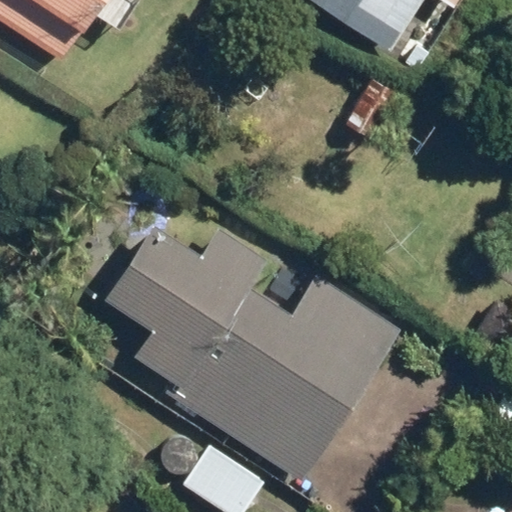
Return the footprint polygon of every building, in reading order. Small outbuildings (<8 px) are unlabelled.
[(96,0),(0,0),(0,16),(61,55),(96,0)] [(318,0),(388,45),(417,0),(442,0),(450,5),(452,0),(318,0)] [(329,47),(314,73),(351,94),(366,68),(329,47)] [(178,380),(170,393),(297,474),(395,321),(313,270),(288,309),(246,282),(265,253),(217,222),(198,251),(148,220),(101,293),(148,323),(130,350),(178,380)] [(511,306),(492,295),(469,331),(508,356),(511,350),(511,306)] [(209,442),(189,473),(239,504),(258,474),(209,442)]
